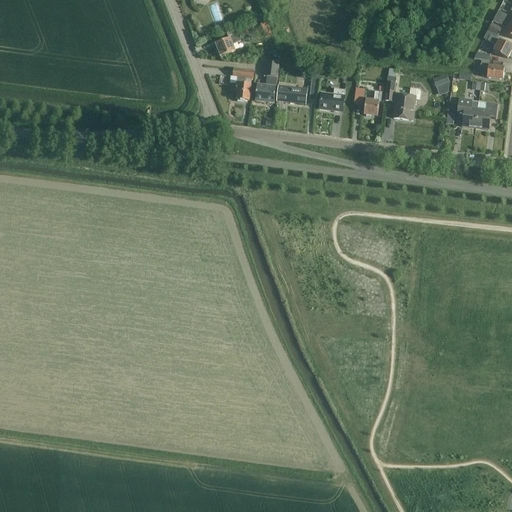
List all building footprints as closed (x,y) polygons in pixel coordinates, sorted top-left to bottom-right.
[(511,18),(499,12),(496,17),(511,25),(511,7),(510,11),(511,12),(511,18)] [(511,25),(496,17),(493,22),(508,30),(506,35),(511,38),(511,25)] [(225,24),(218,27),(221,33),(227,30),(225,24)] [(492,24),(489,31),(498,36),(502,29),(492,24)] [(215,45),(220,57),(235,52),(232,45),(240,42),(236,31),(227,34),(229,40),(215,45)] [(488,31),(484,40),(488,42),(497,47),(494,52),(508,60),(511,51),(511,47),(496,39),(498,36),(489,31),(488,31)] [(488,66),(489,61),(481,60),(481,61),(480,71),(488,72),(487,79),(503,80),(504,68),(502,68),(503,63),(493,62),(492,67),(488,66)] [(265,77),(267,78),(266,86),(257,85),(255,102),(274,104),(279,64),(267,62),(265,77)] [(234,68),(233,76),(241,77),(240,84),(236,84),(235,92),(237,92),(236,100),(238,100),(238,101),(243,102),(243,100),(248,101),(251,79),(252,79),(253,71),(234,68)] [(446,75),(436,79),(438,86),(449,83),(446,75)] [(387,83),(384,102),(393,103),(396,84),(396,79),(387,77),(387,83)] [(473,83),(472,90),(480,91),(481,84),(473,83)] [(482,84),(481,91),(488,92),(489,85),(482,84)] [(307,90),(278,87),(276,102),(305,106),(307,90)] [(344,104),(346,88),(345,88),(345,91),(334,90),(333,96),(321,94),(319,110),(342,113),(343,104),(344,104)] [(364,90),(356,89),(355,105),(362,106),(364,90)] [(396,96),(393,119),(412,122),(415,101),(420,102),(421,93),(419,91),(410,89),(409,97),(396,96)] [(364,116),(366,116),(366,117),(371,118),(371,117),(377,117),(379,102),(380,103),(381,94),(375,93),(374,101),(366,100),(364,116)] [(458,113),(458,118),(464,119),(463,128),(476,130),(477,119),(479,103),(460,101),(458,113)] [(498,106),(479,103),(477,119),(476,130),(488,131),(490,117),(496,118),(498,106)] [(448,115),(446,125),(453,126),(455,116),(448,115)] [(411,306),(408,348),(433,350),(434,344),(443,345),(449,256),(432,255),(431,258),(426,258),(427,240),(417,239),(412,306),(411,306)] [(474,338),(487,339),(491,278),(474,276),(474,285),(461,284),(458,332),(465,332),(465,330),(471,331),(470,333),(474,333),(474,338)] [(511,288),(503,288),(502,307),(511,307),(511,299),(511,300),(511,293),(511,288)] [(491,386),(490,405),(501,406),(502,399),(510,400),(511,379),(499,378),(498,387),(491,386)] [(448,386),(458,388),(460,381),(450,379),(448,386)]
